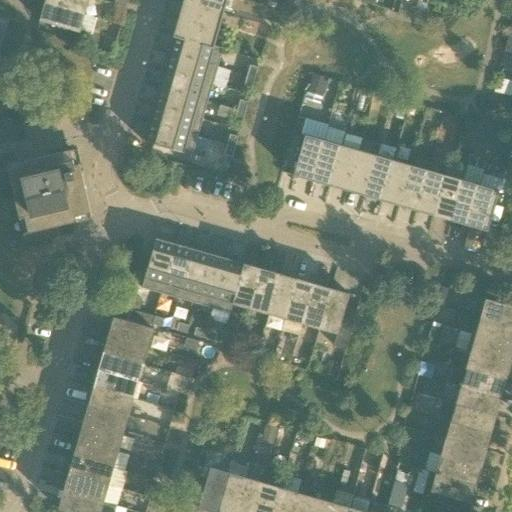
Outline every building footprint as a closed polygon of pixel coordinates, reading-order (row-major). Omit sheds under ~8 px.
[(96,0),(45,0),(45,3),(85,14),(85,15),(92,17),(96,0)] [(224,13),(227,0),(184,0),(184,1),(224,13)] [(219,30),(224,13),(184,1),(179,18),(219,30)] [(80,33),(85,15),(85,14),(45,3),(40,21),(80,33)] [(0,51),(9,20),(0,17),(0,51)] [(214,47),(214,46),(219,30),(179,18),(174,36),(214,47)] [(117,40),(121,25),(112,23),(107,37),(117,40)] [(223,49),(214,46),(214,47),(174,36),(169,53),(218,67),(223,49)] [(213,84),(218,67),(169,53),(164,70),(213,84)] [(255,78),(258,68),(250,65),(247,76),(255,78)] [(208,102),(213,84),(164,70),(159,88),(208,102)] [(329,80),(329,79),(329,78),(314,74),(313,74),(313,75),(309,89),(325,94),(329,80)] [(252,88),(255,78),(247,76),(245,86),(252,88)] [(495,90),(511,94),(511,90),(511,81),(499,78),(495,90)] [(203,119),(208,102),(159,88),(154,105),(203,119)] [(386,96),(374,93),(372,102),(384,105),(386,96)] [(245,112),(248,102),(240,100),(238,110),(245,112)] [(397,100),(395,109),(407,112),(409,107),(410,103),(397,100)] [(198,136),(203,119),(154,105),(149,122),(198,136)] [(407,112),(407,114),(414,116),(415,109),(409,107),(407,112)] [(242,122),(245,112),(238,110),(235,120),(242,122)] [(192,154),(198,136),(149,122),(144,141),(192,154)] [(235,147),(238,137),(231,134),(228,145),(235,147)] [(294,176),(296,176),(313,180),(324,141),(306,136),(294,176)] [(330,185),(341,146),(324,141),(313,180),(330,185)] [(232,157),(235,147),(228,145),(225,155),(232,157)] [(347,190),(359,151),(341,146),(330,185),(347,190)] [(90,212),(90,214),(91,214),(80,164),(74,165),(71,151),(72,151),(72,149),(22,162),(24,167),(9,170),(9,169),(8,169),(8,170),(20,218),(20,219),(25,217),(29,232),(27,232),(27,233),(77,221),(76,216),(90,212)] [(365,195),(376,156),(359,151),(347,190),(365,195)] [(382,200),(393,161),(376,156),(365,195),(382,200)] [(399,205),(411,165),(393,161),(382,200),(399,205)] [(416,210),(428,170),(411,165),(399,205),(416,210)] [(445,175),(428,170),(416,210),(434,215),(445,175)] [(451,220),(463,180),(445,175),(434,215),(451,220)] [(468,225),(480,185),(463,180),(451,220),(468,225)] [(468,225),(485,230),(487,231),(498,191),(480,185),(468,225)] [(175,244),(156,238),(142,288),(161,293),(175,244)] [(178,298),(192,249),(175,244),(161,293),(178,298)] [(196,303),(210,254),(192,249),(178,298),(196,303)] [(213,308),(227,259),(210,254),(196,303),(213,308)] [(233,304),(244,264),(227,259),(213,308),(231,313),(233,304)] [(250,309),(262,269),(244,264),(233,304),(250,309)] [(268,314),(279,274),(262,269),(250,309),(268,314)] [(284,319),(296,279),(279,274),(268,314),(284,319)] [(302,324),(313,284),(296,279),(284,319),(302,324)] [(319,329),(331,289),(313,284),(302,324),(319,329)] [(357,311),(345,308),(349,294),(331,289),(319,329),(338,334),(334,346),(346,350),(357,311)] [(132,296),(129,307),(139,310),(143,299),(132,296)] [(511,325),(511,306),(486,299),(481,317),(511,325)] [(135,311),(131,310),(128,321),(114,317),(109,335),(149,346),(154,329),(151,328),(152,324),(154,317),(135,311)] [(165,320),(162,319),(154,317),(152,324),(163,327),(165,320)] [(511,345),(511,325),(481,317),(476,335),(511,345)] [(177,330),(187,333),(189,326),(179,323),(177,330)] [(205,338),(207,331),(197,328),(194,335),(205,338)] [(205,338),(215,341),(217,333),(207,331),(205,338)] [(463,350),(471,352),(511,363),(511,360),(511,345),(476,335),(468,333),(463,350)] [(144,363),(149,346),(109,335),(104,352),(144,363)] [(139,381),(144,363),(104,352),(99,370),(139,381)] [(506,381),(511,363),(471,352),(466,369),(506,381)] [(186,376),(191,377),(195,363),(180,358),(176,371),(176,373),(186,376)] [(461,386),(501,398),(506,381),(466,369),(453,365),(448,383),(461,386)] [(134,399),(139,381),(99,370),(93,387),(134,399)] [(496,415),(501,398),(461,386),(456,404),(496,415)] [(129,416),(134,399),(93,387),(88,405),(129,416)] [(491,432),(496,415),(456,404),(451,421),(491,432)] [(124,433),(129,416),(88,405),(84,422),(124,433)] [(486,450),(491,432),(451,421),(446,438),(486,450)] [(79,439),(119,451),(124,433),(84,422),(79,439)] [(266,425),(262,441),(274,444),(278,428),(266,425)] [(481,467),(486,450),(446,438),(441,456),(481,467)] [(114,468),(119,451),(79,439),(74,457),(114,468)] [(430,472),(476,485),(481,467),(441,456),(430,453),(425,471),(430,472)] [(109,485),(114,468),(74,457),(69,474),(109,485)] [(207,479),(195,475),(188,498),(201,502),(199,508),(200,508),(215,511),(216,511),(228,473),(211,468),(207,479)] [(471,503),(476,485),(430,472),(421,502),(443,508),(446,496),(471,503)] [(235,511),(245,478),(228,473),(216,511),(235,511)] [(104,503),(104,502),(109,485),(69,474),(64,491),(104,503)] [(254,511),(263,483),(245,478),(235,511),(254,511)] [(272,511),(280,488),(263,483),(254,511),(272,511)] [(292,511),(298,493),(280,488),(272,511),(292,511)] [(115,511),(117,506),(104,502),(104,503),(64,491),(58,509),(67,511),(115,511)] [(311,511),(315,498),(298,493),(292,511),(311,511)] [(354,493),(350,508),(349,507),(347,511),(367,511),(372,498),(354,493)] [(330,511),(333,503),(315,498),(311,511),(330,511)] [(347,511),(349,507),(333,503),(330,511),(347,511)]
